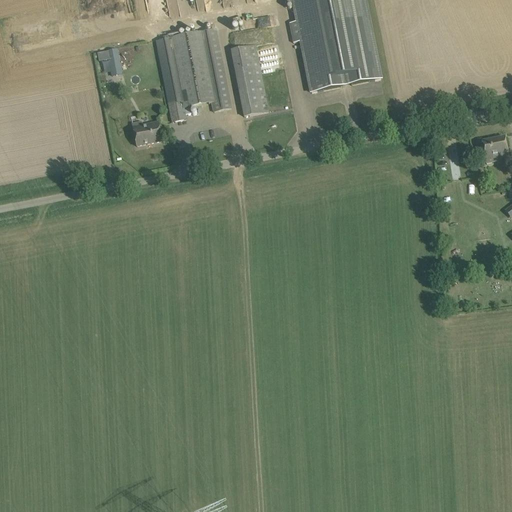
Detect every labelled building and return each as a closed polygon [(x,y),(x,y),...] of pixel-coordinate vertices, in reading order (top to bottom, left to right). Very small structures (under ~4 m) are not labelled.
[(365,0),(293,0),(298,23),(290,24),(294,44),(302,42),(312,94),(381,80),(365,0)] [(187,121),(185,110),(212,104),(214,113),(233,110),(217,30),(156,42),(173,124),(187,121)] [(269,112),(258,59),(255,46),(232,51),(245,117),(269,112)] [(111,69),(121,67),(118,50),(107,51),(111,69)] [(163,142),(161,132),(159,123),(149,125),(149,127),(134,130),(137,147),(163,142)] [(509,156),(507,148),(505,138),(482,142),(485,158),(499,155),(500,158),(509,156)]
